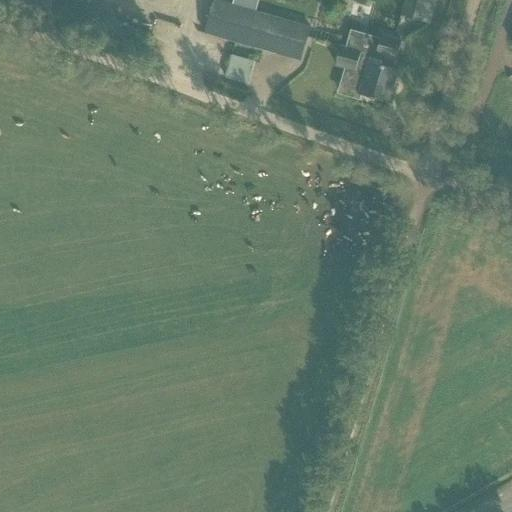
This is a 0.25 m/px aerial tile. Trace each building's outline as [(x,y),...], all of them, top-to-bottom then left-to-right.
[(12,0),(49,12),(52,0),(12,0)] [(232,40),(301,60),(310,28),(214,0),(205,32),(232,40)] [(431,20),(436,0),(412,0),(409,14),(431,20)] [(397,60),(402,41),(382,35),(377,53),(362,49),(361,52),(341,47),(336,65),(346,68),(339,93),(359,99),(360,95),(389,103),(398,70),(394,69),(396,60),(397,60)] [(232,54),(227,76),(250,81),(255,60),(232,54)]
